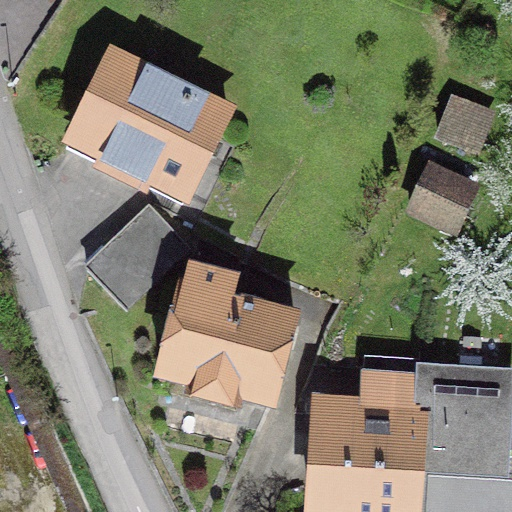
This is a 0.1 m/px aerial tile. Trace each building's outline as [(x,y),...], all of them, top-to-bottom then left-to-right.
[(148,176),(187,195),(227,113),(111,57),(71,138),(106,155),(101,166),(142,187),(148,176)] [(481,119),(436,101),(426,123),(471,143),(481,119)] [(468,188),(428,169),(410,207),(450,226),(468,188)] [(126,311),(191,248),(151,207),(86,270),(126,311)] [(192,265),(186,288),(228,299),(235,275),(192,265)] [(295,315),(228,299),(186,288),(182,287),(158,376),(272,405),(295,315)] [(415,463),(461,466),(464,376),(417,374),(415,402),(418,402),(415,463)] [(511,379),(464,376),(461,466),(506,469),(511,379)] [(413,511),(415,463),(418,402),(415,402),(317,397),(311,511),(413,511)]
